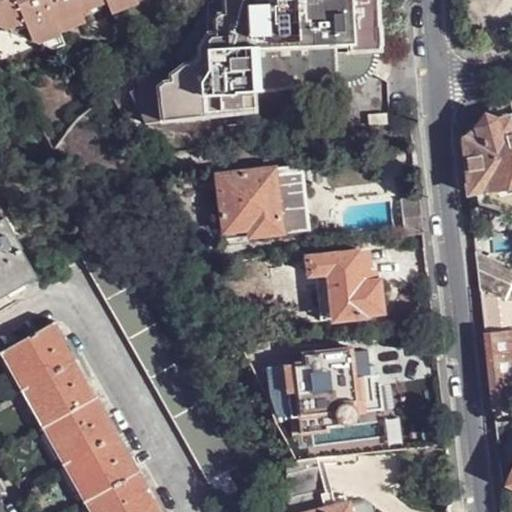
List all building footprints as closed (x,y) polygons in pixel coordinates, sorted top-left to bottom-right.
[(31,40),(38,44),(44,41),(63,33),(85,24),(82,13),(106,2),(111,14),(137,3),(135,0),(0,0),(0,27),(4,29),(9,27),(24,21),(27,29),(31,40)] [(129,94),(146,125),(163,123),(258,110),(257,92),(357,85),(362,82),(367,78),(370,75),(372,73),(374,71),(373,51),(382,50),(379,0),(204,0),(200,14),(177,52),(186,67),(163,84),(154,72),(129,94)] [(9,27),(19,32),(27,29),(24,21),(9,27)] [(44,41),(55,47),(67,42),(63,33),(44,41)] [(465,138),(472,193),(508,183),(511,193),(511,115),(507,98),(493,102),(490,109),(488,115),(486,118),(477,129),(465,138)] [(276,171),(284,232),(310,230),(304,168),(276,171)] [(221,178),(227,240),(284,232),(276,171),(221,178)] [(425,233),(421,196),(401,198),(406,237),(425,233)] [(0,297),(39,274),(25,248),(27,246),(9,215),(1,220),(0,217),(0,297)] [(214,482),(217,480),(232,472),(243,467),(118,242),(90,257),(214,482)] [(317,278),(323,326),(365,320),(366,318),(383,313),(379,285),(373,285),(368,256),(309,264),(312,278),(317,278)] [(483,288),(509,300),(511,292),(511,283),(481,269),(483,288)] [(483,288),(488,333),(511,331),(511,330),(509,300),(483,288)] [(81,358),(71,340),(61,320),(2,353),(4,356),(12,351),(31,385),(23,392),(24,393),(81,358)] [(494,382),(511,380),(511,329),(511,330),(511,331),(488,333),(494,382)] [(75,337),(71,340),(81,358),(86,355),(75,337)] [(81,358),(91,377),(96,374),(86,355),(81,358)] [(284,425),(287,441),(313,437),(313,434),(335,431),(333,431),(332,430),(329,429),(327,427),(326,425),(325,422),(325,418),(326,416),(329,412),(330,412),(335,412),(336,412),(341,414),(341,415),(344,420),(336,385),(332,356),(285,364),(285,371),(268,374),(275,426),(284,425)] [(91,377),(81,358),(24,393),(24,394),(32,390),(51,422),(43,427),(44,429),(102,395),(91,377)] [(511,380),(494,382),(497,408),(511,406),(511,380)] [(361,381),(336,385),(344,420),(368,416),(361,381)] [(102,395),(44,429),(45,430),(52,425),(71,460),(63,464),(65,465),(121,433),(111,413),(102,395)] [(511,406),(497,408),(498,422),(511,420),(511,406)] [(111,413),(121,433),(127,430),(117,410),(111,413)] [(511,420),(498,422),(503,463),(511,462),(511,420)] [(127,430),(121,433),(132,451),(136,448),(127,430)] [(121,433),(65,465),(66,468),(74,463),(92,496),(85,502),(86,503),(144,471),(132,451),(121,433)] [(316,460),(293,463),(283,469),(285,484),(326,488),(316,460)] [(144,471),(86,503),(87,505),(94,501),(100,511),(154,511),(163,507),(153,488),(144,471)] [(232,472),(217,480),(227,498),(242,488),(232,472)] [(285,484),(288,511),(323,511),(336,508),(326,488),(285,484)] [(153,488),(163,507),(167,505),(158,485),(153,488)]
